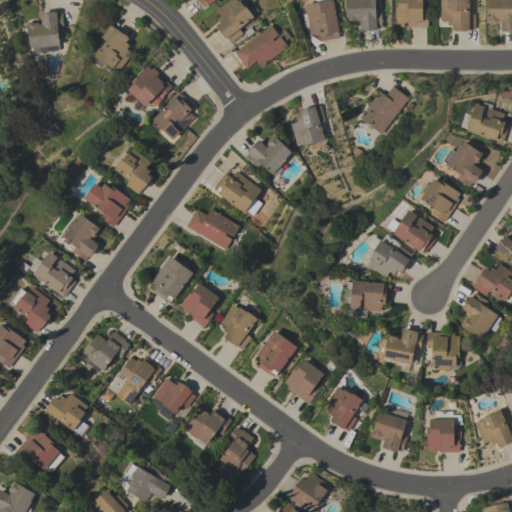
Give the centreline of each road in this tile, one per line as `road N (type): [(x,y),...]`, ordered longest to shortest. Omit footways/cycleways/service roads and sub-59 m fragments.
road 1 (residential): [(511,59),(344,67),(244,112),(0,428)]
road 2 (residential): [(511,475),(415,485),(345,465),(103,291)]
road 3 (residential): [(244,112),(163,13),(141,0)]
road 4 (residential): [(511,176),(432,296)]
